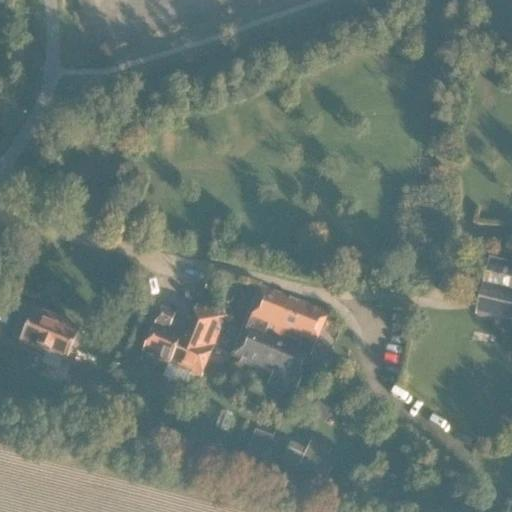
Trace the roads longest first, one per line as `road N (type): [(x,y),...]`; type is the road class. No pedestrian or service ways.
road 1 (track): [(0,182),(62,185),(151,98),(426,0)]
road 2 (unclassified): [(0,172),(32,124),(51,72),(49,0)]
